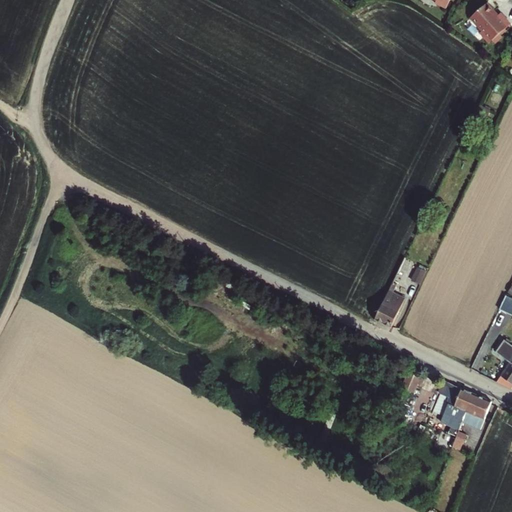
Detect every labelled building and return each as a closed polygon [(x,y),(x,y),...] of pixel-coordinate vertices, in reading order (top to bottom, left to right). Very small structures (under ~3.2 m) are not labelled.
[(487,2),(471,17),(482,30),(480,32),(490,42),(492,40),(495,43),(502,36),(500,33),(511,23),(501,12),(498,14),(487,2)] [(406,257),(392,290),(410,297),(417,282),(413,280),(420,263),(406,257)] [(422,284),(430,268),(422,264),(414,280),(422,284)] [(404,298),(389,291),(375,320),(391,327),(404,298)] [(486,338),(474,361),(481,364),(487,351),(487,350),(491,340),(486,338)] [(511,389),(511,387),(511,360),(497,382),(511,389)] [(409,368),(401,388),(412,393),(420,374),(409,368)] [(449,401),(442,420),(454,425),(454,428),(459,430),(464,418),(474,394),(455,386),(449,401)] [(477,424),(482,426),(492,402),(474,394),(464,418),(477,424)] [(395,412),(386,435),(393,438),(402,415),(395,412)] [(459,430),(453,447),(465,452),(477,424),(464,418),(459,430)] [(424,433),(431,436),(435,428),(427,425),(424,433)] [(432,447),(427,457),(432,460),(436,449),(432,447)] [(421,501),(418,506),(425,509),(427,504),(421,501)]
